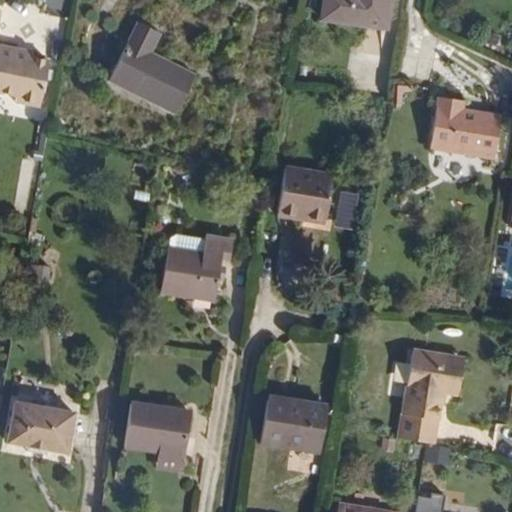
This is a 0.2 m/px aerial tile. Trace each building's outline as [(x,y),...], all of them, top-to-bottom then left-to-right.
[(324,0),(322,19),(387,28),(390,0),(324,0)] [(15,101),(39,106),(48,61),(30,57),(16,54),(17,49),(0,45),(0,11),(0,10),(0,92),(16,96),(15,101)] [(160,33),(137,22),(108,81),(175,114),(195,75),(150,53),(160,33)] [(438,97),(429,148),(493,159),(501,116),(462,109),(464,101),(438,97)] [(332,176),(285,168),(277,215),(303,219),(304,211),(326,214),(332,176)] [(326,214),(304,211),(303,219),(324,223),(326,214)] [(202,254),(167,249),(160,291),(214,300),(221,258),(229,259),(232,240),(205,236),(202,254)] [(46,274),(26,272),(21,325),(41,327),(46,274)] [(398,438),(433,444),(442,392),(452,394),(458,358),(413,350),(398,438)] [(452,394),(457,395),(464,359),(458,358),(452,394)] [(267,396),(266,401),(302,407),(302,402),(267,396)] [(74,412),(14,401),(6,442),(26,446),(46,450),(66,453),(74,412)] [(319,453),(326,406),(302,402),(302,407),(266,401),(259,443),(319,453)] [(184,455),(190,412),(130,403),(123,446),(158,451),(179,454),(184,455)] [(46,450),(26,446),(25,451),(46,455),(46,450)] [(177,471),(179,454),(158,451),(156,468),(177,471)] [(414,511),(416,505),(400,503),(398,511),(414,511)]
